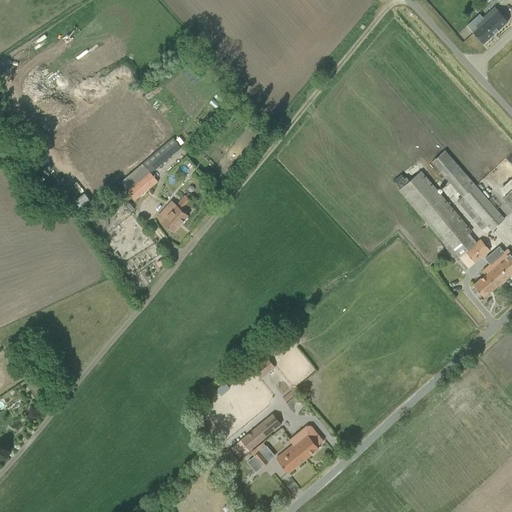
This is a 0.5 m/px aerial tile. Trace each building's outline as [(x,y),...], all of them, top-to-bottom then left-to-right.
[(473,32),(483,43),(508,21),(495,7),(481,20),(482,21),(477,25),(479,27),(473,32)] [(82,169),(97,190),(149,151),(147,149),(150,147),(152,149),(163,141),(149,123),(139,110),(140,110),(127,92),(61,140),(75,159),(128,120),(135,130),(82,169)] [(208,114),(200,123),(205,127),(212,118),(208,114)] [(125,190),(134,201),(158,181),(151,173),(181,148),(173,138),(121,182),(127,189),(125,190)] [(445,150),(440,155),(452,170),(445,176),(463,197),(491,230),(504,219),(451,158),(445,150)] [(421,171),(398,190),(446,247),(456,260),(459,257),(466,252),(475,263),(490,250),(480,239),(476,242),(473,245),(465,236),(469,233),(472,231),(421,171)] [(511,190),(503,199),(511,208),(511,206),(511,190)] [(165,207),(157,217),(174,232),(188,215),(183,211),(191,201),(185,195),(171,212),(165,207)] [(473,284),(484,297),(511,272),(511,253),(508,249),(482,271),(485,275),(473,284)] [(163,258),(156,263),(159,267),(165,262),(163,258)] [(267,358),(254,368),(260,375),(266,370),(267,370),(268,372),(275,367),(274,366),(267,358)] [(231,448),(239,458),(281,424),(272,414),(231,448)] [(303,455),(306,458),(319,448),(317,446),(323,441),(311,425),(307,425),(289,439),(293,444),(298,450),(302,448),(306,453),(303,455)] [(287,450),(276,458),(279,461),(282,465),(288,473),(306,458),(303,455),(306,453),(302,448),(298,450),(293,444),(287,450)] [(250,453),(262,467),(268,462),(256,447),(250,453)]
